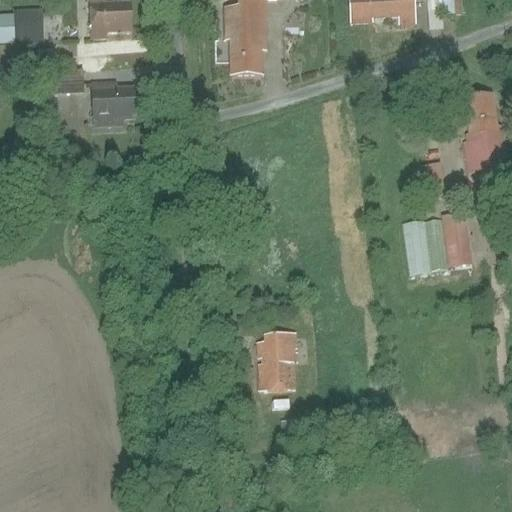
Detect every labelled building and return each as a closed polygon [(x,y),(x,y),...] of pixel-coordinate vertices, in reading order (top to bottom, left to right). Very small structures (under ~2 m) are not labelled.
[(354,0),(357,27),(377,25),(377,20),(404,17),(404,23),(423,22),(422,5),(421,0),(354,0)] [(435,31),(449,29),(448,18),(462,16),(460,0),(432,0),(433,4),(435,31)] [(113,3),(93,5),(96,39),(143,35),(140,1),(113,3)] [(246,8),(229,9),(230,24),(234,24),(237,78),(272,76),(271,53),(274,52),(272,7),(263,8),(263,1),(246,2),(246,8)] [(48,11),(20,13),(21,17),(23,43),(24,47),(51,44),(48,11)] [(21,17),(0,19),(0,45),(23,43),(21,17)] [(62,80),(63,108),(90,107),(89,79),(62,80)] [(149,91),(97,94),(99,126),(151,123),(149,91)] [(511,154),(508,126),(479,130),(486,172),(511,168),(511,154)] [(448,164),(422,168),(427,195),(452,191),(448,164)] [(471,216),(446,220),(454,271),(478,267),(471,216)] [(405,224),(409,278),(447,275),(443,221),(405,224)] [(302,335),(270,337),(270,344),(262,345),(265,395),(299,393),(297,365),(303,364),(302,335)]
